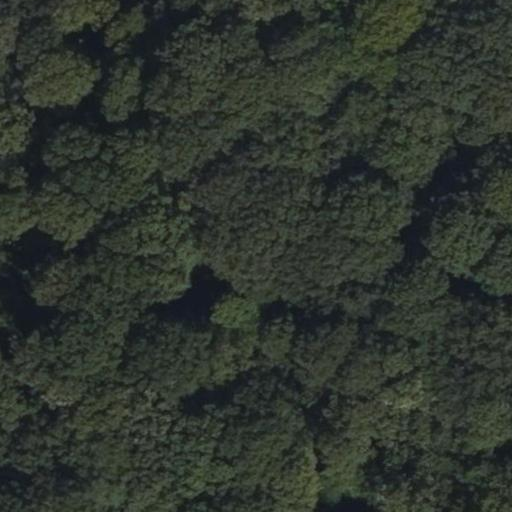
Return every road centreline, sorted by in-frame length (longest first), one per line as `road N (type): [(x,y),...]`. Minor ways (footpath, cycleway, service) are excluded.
road 1 (track): [(0,273),(253,0)]
road 2 (track): [(116,511),(0,401)]
